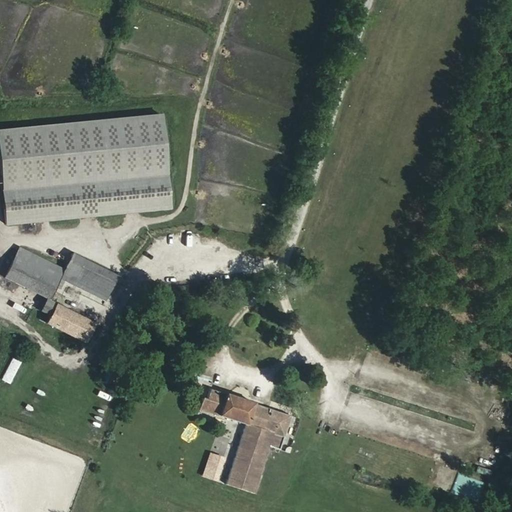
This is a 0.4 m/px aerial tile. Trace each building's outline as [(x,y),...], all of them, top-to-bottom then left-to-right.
[(0,127),(0,189),(157,167),(148,107),(0,127)] [(0,189),(0,224),(161,203),(157,167),(0,189)] [(56,278),(51,276),(52,273),(55,267),(10,246),(0,267),(0,278),(41,297),(47,285),(52,287),(56,278)] [(62,251),(52,273),(98,294),(108,272),(62,251)] [(52,273),(51,276),(56,278),(97,297),(98,294),(52,273)] [(86,319),(39,298),(34,309),(43,313),(39,321),(77,339),(81,331),(86,319)] [(112,384),(114,374),(107,373),(105,383),(112,384)] [(5,383),(3,388),(15,393),(17,387),(5,383)] [(284,445),(295,412),(210,385),(202,410),(246,423),(228,483),(258,491),(273,442),(284,445)] [(87,421),(100,426),(103,420),(90,415),(87,421)] [(457,473),(451,492),(478,502),(485,483),(457,473)]
